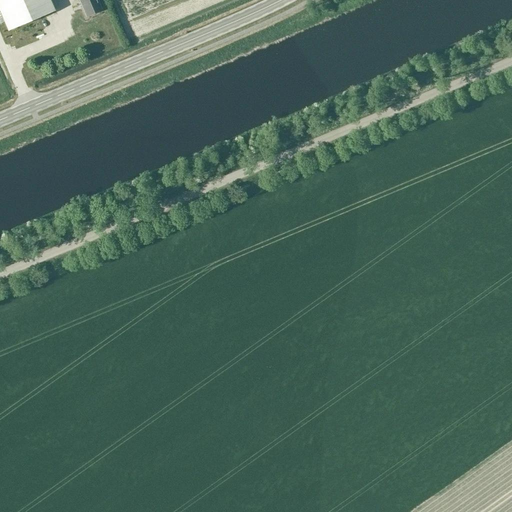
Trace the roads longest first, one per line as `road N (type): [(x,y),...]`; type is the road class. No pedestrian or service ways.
road 1 (unclassified): [(0,274),(511,60)]
road 2 (primary): [(0,121),(283,0)]
